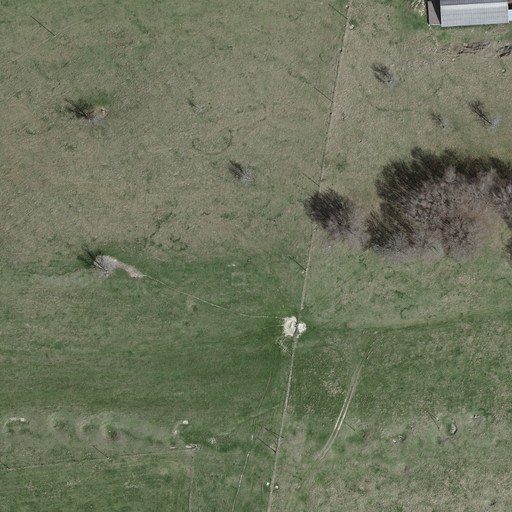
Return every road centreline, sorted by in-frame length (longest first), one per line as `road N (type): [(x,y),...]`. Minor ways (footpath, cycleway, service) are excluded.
road 1 (track): [(388,328),(0,353)]
road 2 (track): [(388,328),(357,373),(342,426),(301,486),(294,511)]
road 3 (track): [(511,304),(388,328)]
